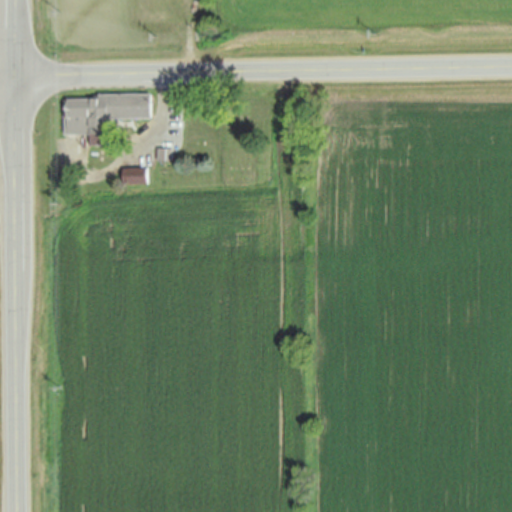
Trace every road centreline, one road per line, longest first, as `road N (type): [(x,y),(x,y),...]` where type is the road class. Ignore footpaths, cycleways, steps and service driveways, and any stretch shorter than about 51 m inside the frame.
road 1 (primary): [(21,511),(18,0)]
road 2 (tertiary): [(18,82),(511,66)]
